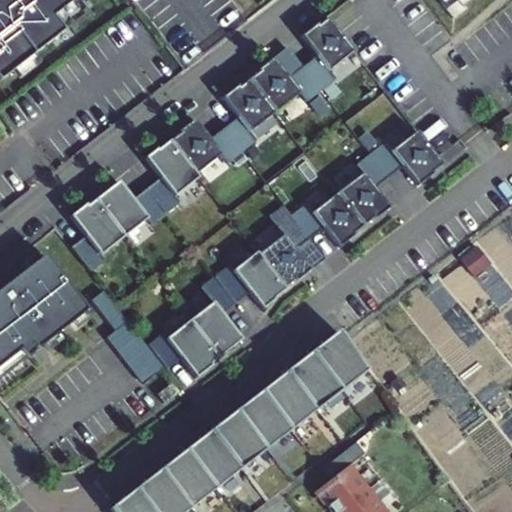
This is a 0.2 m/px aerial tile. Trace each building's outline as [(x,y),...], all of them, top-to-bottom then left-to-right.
[(0,0),(0,80),(87,12),(78,0),(0,0)] [(437,0),(446,10),(458,0),(437,0)] [(315,57),(301,68),(317,88),(332,77),(328,72),(353,52),(327,19),(317,27),(316,25),(300,37),(315,57)] [(258,73),(248,80),(274,114),(299,95),(303,100),(317,88),(301,68),(288,78),(272,59),(256,71),(258,73)] [(236,118),(222,129),(238,150),(253,138),(249,133),(274,114),(248,80),(238,88),(237,86),(221,99),(236,118)] [(169,142),(195,176),(220,156),(224,161),(238,150),(222,129),(209,140),(193,120),(177,133),(179,134),(169,142)] [(386,146),(372,158),(388,178),(402,167),(417,187),(433,175),(432,173),(441,166),(415,132),(390,152),(386,146)] [(159,179),(145,190),(164,214),(179,203),(174,197),(198,179),(195,176),(169,142),(168,142),(156,151),(155,150),(144,159),(159,179)] [(361,174),(336,194),(362,227),(372,220),(373,221),(389,209),(374,189),(388,178),(372,158),(357,169),(361,174)] [(117,182),(94,201),(123,238),(146,220),(150,225),(164,214),(145,190),(132,200),(117,182)] [(307,208),(293,219),(309,240),(323,229),(338,249),(354,236),(352,235),(362,227),(336,194),(311,213),(307,208)] [(85,205),(69,217),(84,237),(70,248),(89,272),(104,261),(100,256),(123,238),(94,201),(86,207),(85,205)] [(257,255),(283,289),(293,281),(294,283),(310,270),(295,251),(309,240),(293,219),(278,231),(282,236),(257,255)] [(479,243),(464,255),(478,275),(494,264),(479,243)] [(228,266),(214,278),(235,305),(249,294),(262,311),(274,301),(272,300),(285,290),(283,289),(257,255),(255,253),(232,271),(228,266)] [(43,256),(0,289),(0,378),(86,311),(43,256)] [(211,304),(188,322),(217,359),(241,341),(221,315),(235,305),(214,278),(200,289),(211,304)] [(146,347),(102,291),(90,301),(114,331),(106,338),(142,384),(163,368),(146,347)] [(163,368),(166,371),(180,360),(195,379),(211,367),(210,365),(217,359),(188,322),(166,340),(162,335),(146,347),(163,368)] [(336,333),(109,509),(111,511),(187,511),(366,371),(336,333)] [(157,395),(164,404),(178,393),(171,384),(157,395)] [(347,467),(315,492),(330,511),(387,511),(371,492),(368,494),(347,467)]
